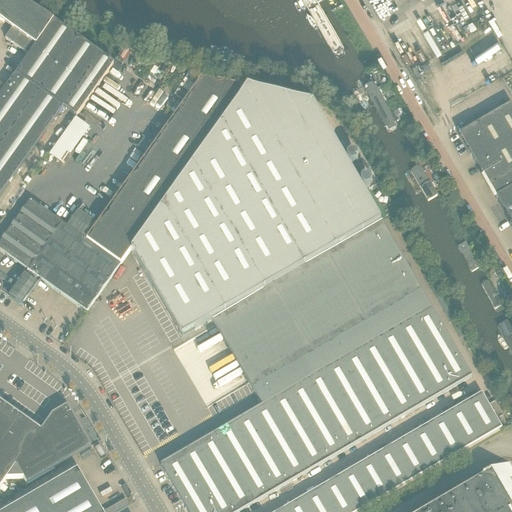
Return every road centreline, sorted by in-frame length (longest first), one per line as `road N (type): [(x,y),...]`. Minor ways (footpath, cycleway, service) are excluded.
road 1 (unclassified): [(511,273),(351,0)]
road 2 (tertiary): [(157,511),(85,389),(0,321)]
